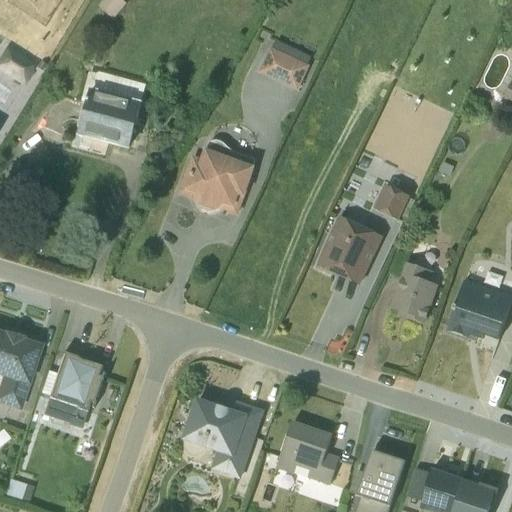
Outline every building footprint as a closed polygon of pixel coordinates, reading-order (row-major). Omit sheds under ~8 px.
[(271,51),(259,76),(299,95),(311,70),(309,69),(312,61),(312,60),(278,44),(273,52),(271,51)] [(89,74),(69,148),(104,159),(107,147),(130,152),(145,87),(99,74),(96,75),(89,74)] [(511,86),(502,106),(511,111),(511,86)] [(191,159),(177,196),(196,204),(198,209),(202,212),(206,214),(212,214),(218,212),(237,218),(254,173),(256,162),(229,150),(219,143),(212,143),(208,146),(205,151),(199,162),(191,159)] [(386,189),(375,213),(399,225),(411,201),(386,189)] [(385,242),(340,220),(318,269),(361,290),(385,242)] [(392,313),(399,316),(399,319),(427,329),(440,290),(431,287),(434,277),(407,267),(392,313)] [(511,301),(465,285),(448,335),(478,346),(479,343),(483,344),(485,340),(499,345),(511,307),(511,301)] [(0,406),(17,412),(38,348),(21,342),(21,340),(4,335),(3,337),(0,335),(0,406)] [(100,378),(103,369),(62,355),(41,417),(83,431),(90,409),(94,410),(94,409),(104,379),(100,378)] [(236,406),(232,415),(197,403),(184,443),(184,444),(184,446),(185,452),(188,457),(192,458),(199,458),(202,456),(206,451),(217,455),(211,472),(238,481),(261,415),(236,406)] [(292,425),(276,471),(329,488),(338,462),(325,457),(331,439),(292,425)] [(389,511),(405,464),(375,454),(372,453),(364,475),(356,472),(349,495),(357,498),(360,499),(355,511),(389,511)] [(454,511),(464,484),(433,473),(431,477),(416,472),(407,499),(422,504),(419,511),(454,511)] [(491,511),(497,495),(464,484),(454,511),(491,511)]
